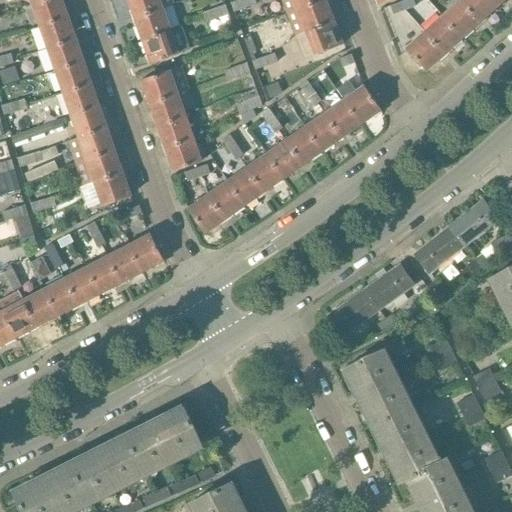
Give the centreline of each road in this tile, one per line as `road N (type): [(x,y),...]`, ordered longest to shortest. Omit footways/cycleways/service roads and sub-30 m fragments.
road 1 (residential): [(198,284),(166,222),(87,0)]
road 2 (tertiary): [(279,310),(503,140)]
road 3 (tertiary): [(424,124),(198,284)]
road 4 (tertiary): [(198,284),(0,394)]
road 5 (residential): [(381,511),(279,310)]
road 6 (tertiary): [(0,460),(199,360)]
road 7 (residential): [(272,511),(199,360)]
road 8 (residential): [(424,124),(382,68),(355,0)]
